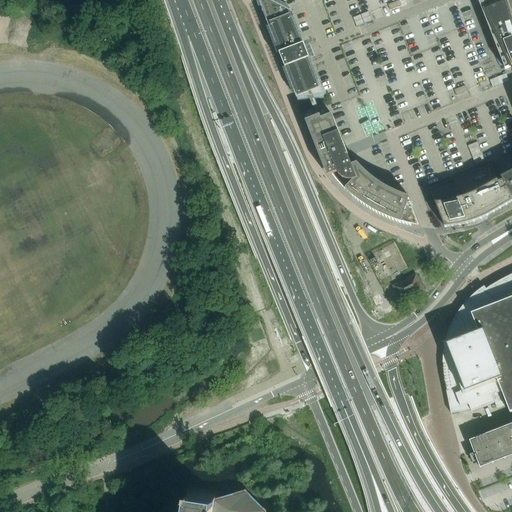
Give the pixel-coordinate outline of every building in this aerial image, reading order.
[(325,97),(292,12),(268,0),(259,0),(262,8),(298,100),(299,99),(325,97)] [(390,10),(401,6),(399,0),(390,4),(388,5),(388,6),(390,10)] [(511,14),(506,0),(483,0),(479,2),(504,67),(510,64),(511,68),(511,14)] [(368,10),(360,13),(364,24),(372,21),(368,10)] [(360,13),(352,16),(356,27),(359,26),(364,24),(360,13)] [(507,74),(491,81),(493,88),(510,82),(507,74)] [(456,96),(467,91),(466,88),(465,86),(454,90),(456,96)] [(319,104),(320,106),(303,112),(307,121),(314,118),(313,117),(330,110),(326,101),(319,104)] [(322,120),(321,116),(306,122),(314,143),(328,177),(330,176),(333,175),(340,184),(357,200),(369,209),(382,216),(395,221),(409,225),(420,227),(413,211),(407,209),(410,198),(401,195),(388,189),(376,181),(365,171),(363,170),(360,167),(356,161),(349,151),(347,152),(333,116),(322,120)] [(429,188),(445,228),(460,226),(467,224),(474,222),(481,219),(487,216),(507,205),(498,183),(491,164),(429,188)] [(503,181),(498,183),(507,205),(511,202),(511,171),(501,177),(503,181)] [(511,274),(507,276),(503,279),(498,281),(495,283),(492,285),(489,287),(485,289),(483,291),(481,289),(478,292),(475,294),(472,296),(469,299),(467,302),(464,304),(460,310),(458,313),(456,316),(454,319),(452,323),(451,326),(449,330),(448,333),(447,337),(446,340),(445,343),(444,347),(444,350),(443,353),(443,357),(443,360),(443,364),(443,367),(443,371),(444,374),(444,378),(445,381),(451,414),(471,410),(472,412),(495,403),(492,396),(504,391),(511,410),(511,274)] [(412,296),(419,292),(422,290),(415,277),(395,287),(402,300),(405,299),(408,305),(415,301),(412,296)] [(511,423),(508,425),(508,426),(505,427),(504,426),(496,430),(496,431),(493,432),(492,431),(484,434),(484,435),(481,437),(480,436),(471,439),(472,440),(470,441),(478,463),(480,468),(482,467),(482,468),(483,468),(492,465),(491,464),(495,463),(495,464),(504,460),(503,459),(507,458),(507,459),(511,457),(511,423)] [(266,511),(246,491),(245,491),(219,499),(217,492),(188,487),(185,508),(184,511),(182,511),(266,511)]
